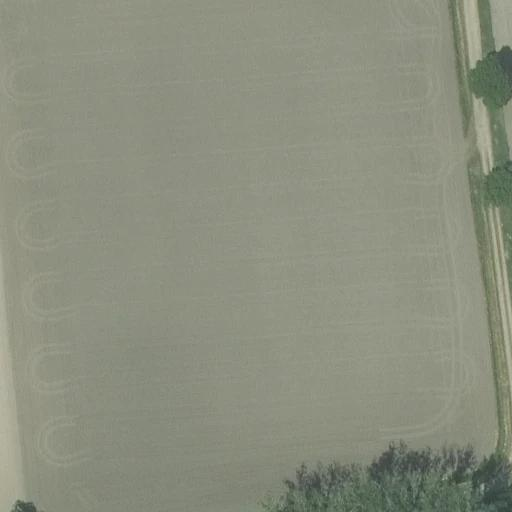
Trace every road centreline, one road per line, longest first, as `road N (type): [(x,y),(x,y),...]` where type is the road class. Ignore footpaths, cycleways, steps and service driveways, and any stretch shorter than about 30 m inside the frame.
road 1 (track): [(511,341),(473,0)]
road 2 (track): [(407,511),(479,499),(509,472),(511,457)]
